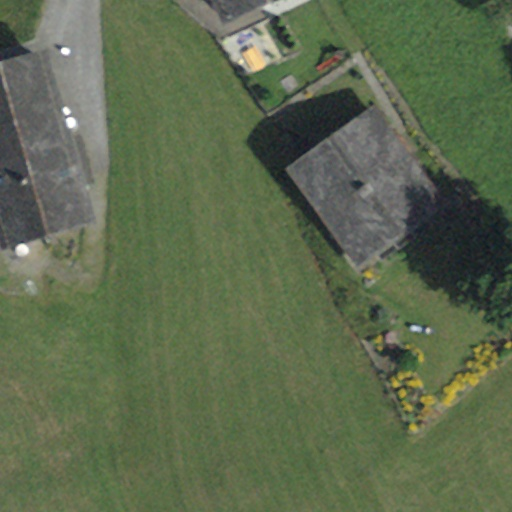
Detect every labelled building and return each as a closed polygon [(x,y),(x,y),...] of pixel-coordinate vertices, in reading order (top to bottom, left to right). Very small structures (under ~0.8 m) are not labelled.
[(218,0),(227,18),(264,0),(218,0)] [(0,159),(64,142),(41,60),(0,71),(0,159)] [(370,256),(371,257),(440,207),(372,113),(293,170),(332,224),(342,217),(370,256)] [(65,146),(64,142),(0,159),(0,215),(8,243),(86,222),(76,186),(65,146)] [(65,146),(76,186),(89,183),(78,143),(65,146)] [(353,269),(370,256),(342,217),(332,224),(325,230),(353,269)]
